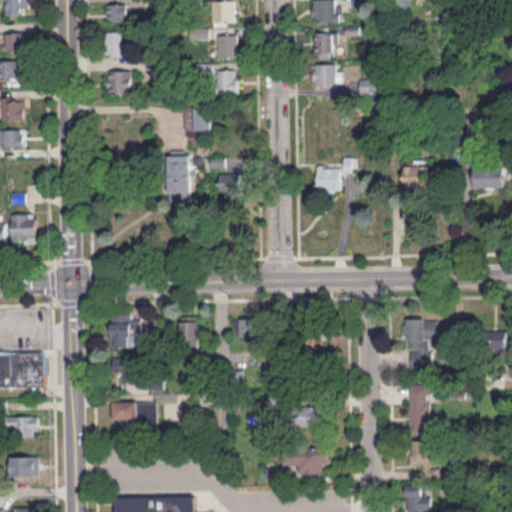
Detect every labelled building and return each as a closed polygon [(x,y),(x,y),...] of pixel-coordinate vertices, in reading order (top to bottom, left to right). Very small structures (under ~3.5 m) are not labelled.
[(28,0),(6,0),(7,14),(28,14),(28,0)] [(237,0),(213,0),(214,22),(237,22),(237,0)] [(342,0),(314,0),(314,21),(343,21),(342,0)] [(128,3),(109,3),(109,21),(128,21),(128,3)] [(125,56),(125,30),(107,30),(107,56),(125,56)] [(25,31),(8,31),(8,51),(25,51),(25,31)] [(316,57),(338,57),(338,31),(316,31),(316,57)] [(239,57),(239,33),(222,33),(222,57),(239,57)] [(0,77),(25,77),(25,59),(0,59),(0,77)] [(315,86),(343,86),(343,63),(315,63),(315,86)] [(109,69),(109,93),(134,93),(134,69),(109,69)] [(239,92),(239,69),(220,69),(220,92),(239,92)] [(362,79),(362,93),(379,93),(379,79),(362,79)] [(27,119),(27,97),(1,97),(1,119),(27,119)] [(195,129),(212,129),(212,106),(195,106),(195,129)] [(27,146),(27,128),(3,128),(3,146),(27,146)] [(171,154),(171,200),(193,201),(193,154),(171,154)] [(226,166),(226,157),(211,157),(211,166),(226,166)] [(343,190),(343,170),(357,170),(357,157),(346,157),(346,165),(319,165),(319,190),(343,190)] [(433,188),(433,164),(406,164),(406,188),(433,188)] [(505,165),(476,165),(476,187),(505,187),(505,165)] [(222,173),(222,192),(248,192),(248,173),(222,173)] [(14,241),(38,241),(38,212),(14,212),(14,241)] [(0,241),(8,241),(8,222),(0,222),(0,241)] [(143,318),(134,318),(134,313),(112,313),(112,346),(143,346),(143,318)] [(200,343),(200,316),(184,316),(184,343),(200,343)] [(254,336),(254,346),(262,346),(262,317),(234,317),(234,336),(254,336)] [(436,367),(436,318),(410,318),(410,367),(436,367)] [(326,323),(302,323),(302,348),(326,348),(326,323)] [(484,331),(484,347),(508,347),(508,331),(484,331)] [(0,387),(47,387),(47,350),(0,350),(0,387)] [(140,381),(140,357),(115,357),(115,372),(125,372),(125,381),(140,381)] [(296,368),(296,384),(316,384),(316,368),(296,368)] [(412,383),(412,432),(433,432),(433,383),(412,383)] [(159,400),(114,400),(114,421),(159,421),(159,400)] [(297,426),(323,426),(323,405),(297,405),(297,426)] [(39,415),(8,415),(8,426),(16,426),(16,436),(39,436),(39,415)] [(412,464),(423,464),(423,474),(439,474),(439,439),(412,439),(412,464)] [(329,471),(329,447),(290,447),(290,471),(329,471)] [(41,456),(13,456),(13,475),(41,475),(41,456)] [(409,509),(431,509),(431,485),(409,485),(409,509)] [(119,511),(119,498),(198,497),(198,511),(119,511)]
